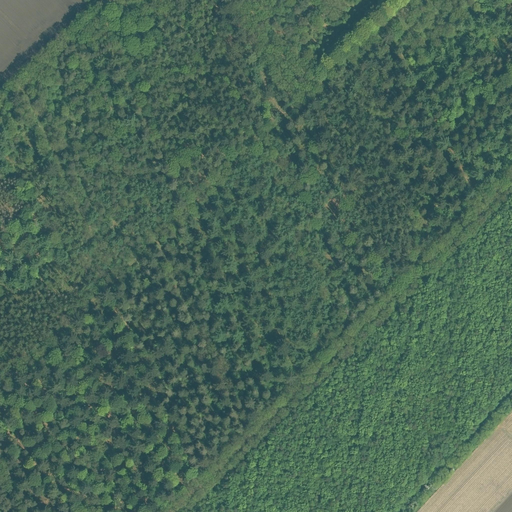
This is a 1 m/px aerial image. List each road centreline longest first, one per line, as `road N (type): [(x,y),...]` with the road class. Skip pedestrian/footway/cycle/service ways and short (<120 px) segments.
road 1 (track): [(480,212),(176,511)]
road 2 (track): [(0,388),(280,115)]
road 3 (track): [(220,511),(105,285)]
road 4 (track): [(110,279),(21,86)]
road 5 (track): [(0,106),(114,0)]
road 6 (track): [(280,115),(378,23)]
